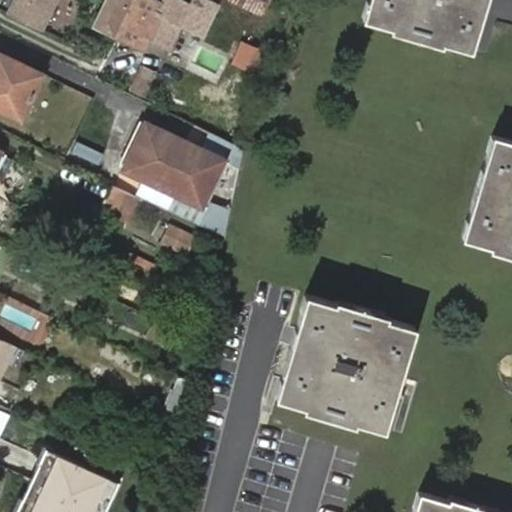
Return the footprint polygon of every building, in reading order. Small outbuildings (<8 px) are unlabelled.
[(45,31),(60,0),(19,0),(13,14),(45,31)] [(150,51),(171,8),(156,0),(113,0),(101,26),(150,51)] [(229,0),(266,17),(274,0),(229,0)] [(370,0),(365,21),(392,29),(392,32),(443,47),(443,44),(472,53),(487,0),(370,0)] [(0,107),(24,119),(46,74),(0,52),(0,107)] [(149,67),(138,91),(153,98),(163,75),(149,67)] [(147,178),(204,206),(226,162),(234,166),(245,172),(249,151),(216,135),(207,153),(149,124),(127,168),(147,178)] [(511,142),(491,137),(460,238),(490,246),(489,250),(511,256),(511,142)] [(0,155),(0,173),(9,155),(2,151),(0,155)] [(230,238),(234,221),(204,206),(147,178),(139,194),(230,238)] [(125,222),(137,198),(112,186),(101,210),(125,222)] [(183,256),(192,236),(165,223),(156,243),(183,256)] [(393,313),(339,297),(337,301),(310,293),(278,394),(306,404),(305,409),(356,425),(357,421),(385,430),(419,327),(392,319),(393,313)] [(178,368),(200,373),(205,351),(183,347),(178,368)] [(113,511),(124,490),(49,455),(42,469),(21,511),(113,511)] [(502,511),(503,511),(450,494),(449,499),(420,490),(413,511),(502,511)]
